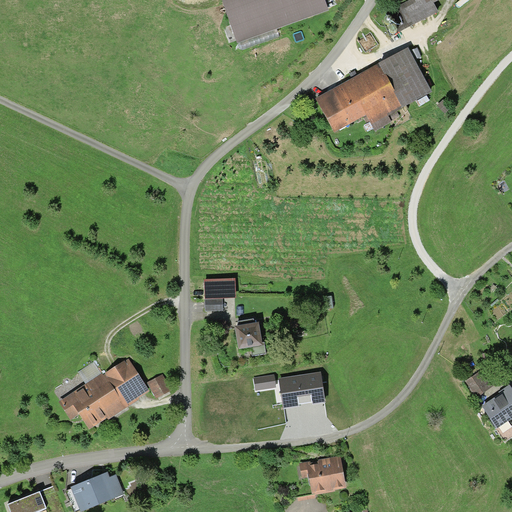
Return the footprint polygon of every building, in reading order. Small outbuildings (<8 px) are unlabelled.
[(326,9),(322,0),(224,0),(239,40),(326,9)] [(414,0),(387,14),(396,32),(435,12),(431,4),(439,0),(414,0)] [(406,52),(316,100),(333,132),(365,115),(373,131),(397,118),(394,112),(429,94),(406,52)] [(236,278),(205,279),(206,311),(223,311),(222,297),(236,296),(236,278)] [(294,313),(282,316),(285,330),(297,327),(294,313)] [(259,324),(236,327),(239,348),(252,346),(253,355),(266,353),(265,343),(262,344),(259,324)] [(86,387),(58,405),(68,420),(80,412),(90,427),(145,392),(125,362),(101,378),(92,364),(77,373),(86,387)] [(482,371),(464,383),(474,398),(492,386),(482,371)] [(320,373),(280,379),(284,408),(299,406),(299,404),(306,403),(313,402),(313,404),(324,403),(320,373)] [(274,375),(253,379),(255,391),(276,387),(274,375)] [(160,378),(147,384),(154,398),(167,392),(160,378)] [(511,404),(505,394),(483,408),(495,427),(511,415),(511,404)] [(340,457),(301,464),(304,477),(309,476),(313,494),(346,488),(340,457)] [(105,475),(69,489),(78,511),(120,496),(113,477),(106,480),(105,475)] [(61,511),(51,487),(6,503),(9,511),(31,511),(34,511),(61,511)]
